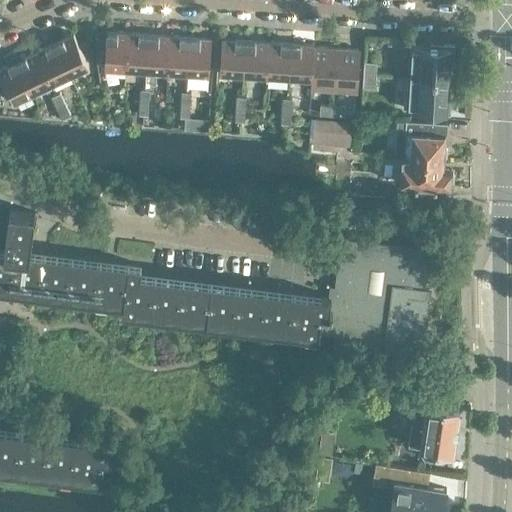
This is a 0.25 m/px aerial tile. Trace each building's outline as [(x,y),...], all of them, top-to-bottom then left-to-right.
[(126,67),(128,32),(107,31),(106,37),(98,36),(97,49),(106,50),(105,65),(126,67)] [(74,32),(54,42),(69,73),(89,64),(84,55),(92,51),(86,40),(79,43),(74,32)] [(147,68),(149,33),(128,32),(126,67),(147,68)] [(167,69),(169,35),(149,33),(147,68),(167,69)] [(188,71),(190,36),(169,35),(167,69),(188,71)] [(212,37),(190,36),(188,71),(209,72),(212,37)] [(243,72),(245,40),(222,38),(220,70),(243,72)] [(266,73),(268,41),(245,40),(243,72),(266,73)] [(289,75),(291,42),(268,41),(266,73),(289,75)] [(69,73),(54,42),(36,51),(51,82),(69,73)] [(311,76),(313,46),(314,46),(315,44),(291,42),(289,75),(311,76)] [(443,47),(411,44),(409,76),(449,79),(450,63),(453,63),(455,44),(445,44),(443,47)] [(337,47),(314,46),(313,46),(311,76),(310,88),(334,89),(337,47)] [(358,91),(360,49),(337,47),(334,89),(358,91)] [(51,82),(36,51),(17,60),(32,91),(51,82)] [(32,91),(17,60),(0,67),(0,73),(13,100),(32,91)] [(376,62),(364,61),(364,73),(376,74),(376,62)] [(375,86),(376,74),(364,73),(363,85),(375,86)] [(448,94),(449,79),(409,76),(407,108),(439,110),(440,113),(450,114),(451,94),(448,94)] [(150,89),(145,88),(141,88),(140,101),(149,101),(150,89)] [(60,91),(56,93),(52,95),(57,107),(66,103),(60,91)] [(191,91),(187,91),(182,91),(181,103),(190,104),(191,91)] [(246,95),(243,94),(237,94),(236,107),(245,107),(246,95)] [(292,98),(287,97),(283,97),(282,110),(291,110),(292,98)] [(148,114),(149,101),(140,101),(139,113),(148,114)] [(71,114),(66,103),(57,107),(63,118),(71,114)] [(189,117),(190,104),(181,103),(180,116),(189,117)] [(332,114),(333,105),(320,104),(320,113),(332,114)] [(346,106),(333,105),(332,114),(345,115),(346,106)] [(245,120),(245,107),(236,107),(236,120),(245,120)] [(290,123),(291,110),(282,110),(281,123),(290,123)] [(350,140),(351,122),(351,120),(315,118),(314,138),(350,140)] [(406,119),(403,157),(444,160),(444,157),(447,156),(447,148),(444,146),(445,135),(446,135),(447,122),(406,119)] [(371,124),(356,123),(356,135),(370,136),(371,124)] [(451,168),(443,167),(444,160),(403,157),(402,182),(413,183),(413,189),(436,190),(436,185),(450,186),(450,182),(453,181),(454,173),(450,172),(451,168)] [(304,215),(310,215),(328,215),(329,201),(305,200),(304,215)] [(140,272),(141,264),(30,250),(35,211),(9,208),(6,232),(5,247),(0,246),(0,287),(13,289),(14,286),(24,287),(23,290),(35,292),(41,292),(41,289),(51,291),(51,294),(69,296),(69,293),(79,294),(79,297),(97,299),(97,296),(107,298),(107,301),(123,303),(122,311),(124,311),(124,308),(134,309),(134,312),(152,314),(152,311),(162,313),(162,316),(179,318),(180,315),(190,316),(189,319),(208,321),(208,318),(218,320),(218,323),(235,325),(236,322),(246,323),(246,326),(263,328),(264,325),(274,327),(273,330),(291,332),(291,329),(301,330),(301,333),(317,335),(322,300),(322,295),(140,272)] [(322,295),(322,300),(317,335),(319,335),(319,331),(321,331),(334,332),(333,343),(423,355),(431,287),(425,286),(430,248),(341,236),(333,296),(329,295),(322,294),(322,295)] [(359,399),(361,382),(331,379),(329,396),(359,399)] [(420,451),(424,456),(439,459),(444,456),(445,450),(452,451),(455,434),(456,434),(457,426),(457,425),(459,408),(427,403),(427,407),(426,411),(415,409),(408,444),(419,446),(419,449),(420,449),(420,451)] [(105,440),(0,426),(0,464),(1,464),(0,467),(18,470),(19,467),(29,468),(28,471),(46,473),(46,470),(56,471),(56,474),(74,477),(74,474),(84,475),(84,478),(101,480),(104,457),(112,458),(114,440),(105,439),(105,440)] [(420,469),(420,468),(376,462),(372,483),(394,487),(390,511),(445,511),(445,509),(443,509),(446,488),(428,485),(418,483),(420,469)]
